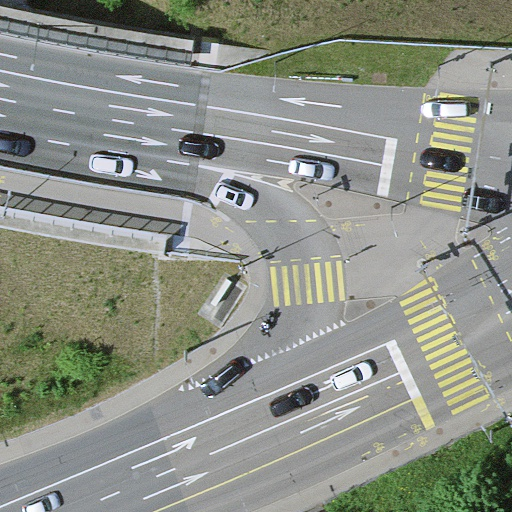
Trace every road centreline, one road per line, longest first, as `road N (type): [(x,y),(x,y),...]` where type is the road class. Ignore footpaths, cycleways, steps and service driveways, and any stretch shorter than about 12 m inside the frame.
road 1 (primary): [(71,97),(156,155),(260,186),(301,223),(313,283),(302,359),(257,425)]
road 2 (primary): [(71,97),(511,177)]
road 3 (secondary): [(511,314),(257,425)]
road 4 (secondary): [(257,425),(34,511)]
